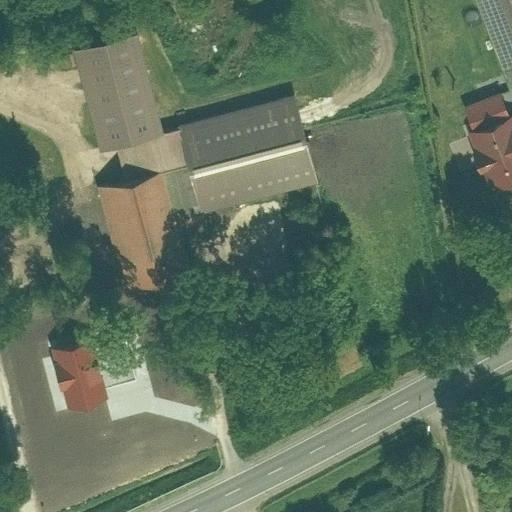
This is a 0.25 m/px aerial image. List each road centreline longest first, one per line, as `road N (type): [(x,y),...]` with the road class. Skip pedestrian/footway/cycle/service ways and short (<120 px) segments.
road 1 (secondary): [(511,342),(187,511)]
road 2 (track): [(0,365),(28,511)]
